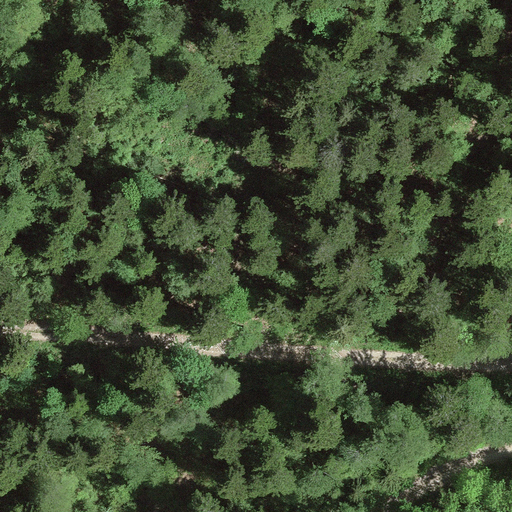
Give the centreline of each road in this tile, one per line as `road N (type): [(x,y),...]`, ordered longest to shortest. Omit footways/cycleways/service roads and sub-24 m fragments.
road 1 (track): [(0,333),(511,363)]
road 2 (track): [(511,448),(387,511)]
